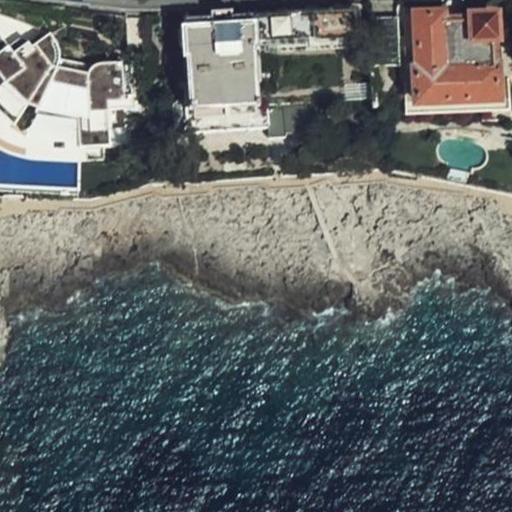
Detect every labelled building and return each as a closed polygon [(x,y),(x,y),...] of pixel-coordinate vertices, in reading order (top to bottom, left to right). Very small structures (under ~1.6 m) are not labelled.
[(355,13),(190,21),(194,105),(176,106),(177,139),(271,135),(273,149),(290,149),(288,107),(259,107),(255,48),(357,42),(355,13)] [(420,106),(502,102),(500,64),(508,63),(507,52),(499,51),(498,17),(472,18),(472,24),(450,26),(449,17),(420,18),(422,71),(418,72),(420,106)] [(374,23),(377,70),(402,68),(399,21),(374,23)] [(33,22),(18,35),(19,37),(28,47),(44,37),(33,22)] [(37,108),(37,115),(81,122),(84,149),(113,146),(111,106),(124,106),(122,65),(107,65),(95,70),(91,72),(56,63),(55,53),(53,43),(48,35),(44,37),(28,47),(19,37),(5,49),(0,52),(0,79),(4,84),(27,106),(37,108)] [(502,114),(502,102),(420,106),(421,119),(502,114)]
